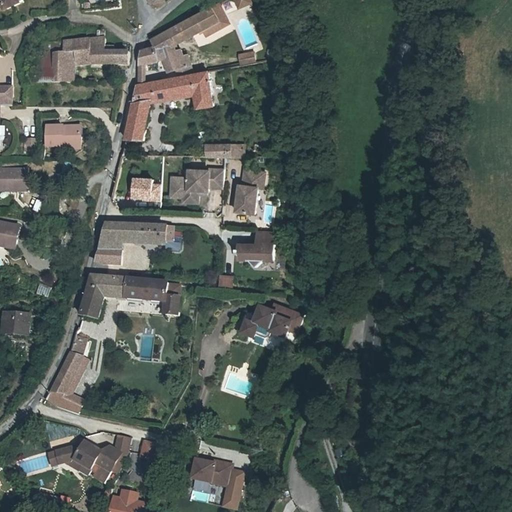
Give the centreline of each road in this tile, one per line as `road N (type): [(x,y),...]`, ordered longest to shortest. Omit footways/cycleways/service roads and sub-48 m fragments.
road 1 (tertiary): [(382,511),(365,426),(367,378),(394,100),(407,34),(431,0)]
road 2 (residential): [(31,405),(73,333),(139,45)]
road 3 (residential): [(31,405),(155,436)]
road 4 (unknown): [(95,224),(217,224)]
